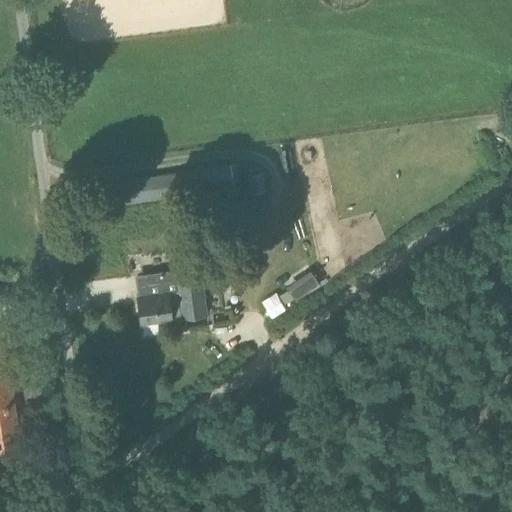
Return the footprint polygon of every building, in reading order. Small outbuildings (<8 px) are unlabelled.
[(231,164),(122,179),(125,201),(234,185),(231,164)] [(266,189),(263,171),(246,173),(249,191),(266,189)] [(87,200),(74,201),(77,219),(89,218),(87,200)] [(217,249),(215,237),(193,241),(196,253),(217,249)] [(168,294),(168,291),(137,295),(140,321),(169,318),(170,323),(185,321),(185,316),(206,313),(202,281),(219,279),(218,263),(175,269),(178,293),(168,294)] [(8,365),(0,366),(0,448),(24,445),(20,421),(16,421),(11,384),(15,384),(13,368),(9,369),(8,365)]
